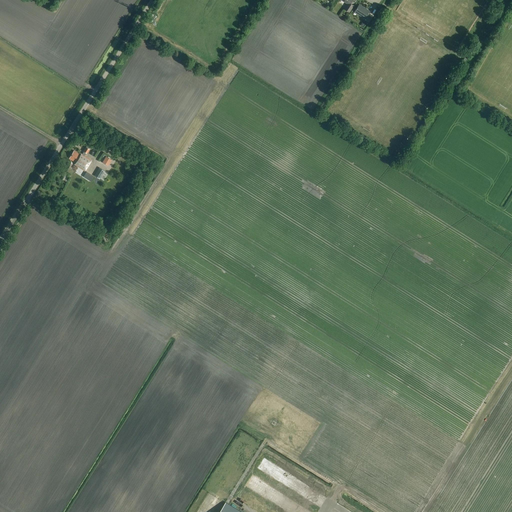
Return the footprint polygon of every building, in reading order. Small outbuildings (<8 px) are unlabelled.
[(337,0),(333,0),(332,2),(342,10),(346,6),(337,0)] [(350,12),(354,6),(351,4),(353,0),(341,0),(348,4),(345,9),(350,12)] [(368,22),(372,17),(368,14),(370,11),(359,5),(355,12),(363,17),(363,19),(368,22)] [(361,25),(363,22),(359,20),(360,19),(348,12),(346,15),(361,25)] [(86,153),(89,149),(86,147),(83,151),(84,152),(82,155),(81,154),(80,155),(73,151),(69,158),(74,161),(74,160),(77,161),(74,165),(85,171),(91,160),(84,156),(86,153)] [(106,157),(102,163),(108,166),(112,160),(106,157)] [(100,167),(103,161),(97,158),(94,164),(100,167)] [(99,168),(94,176),(99,179),(104,171),(99,168)]
